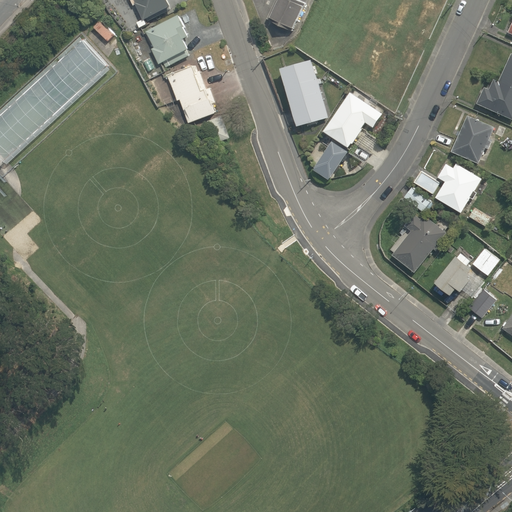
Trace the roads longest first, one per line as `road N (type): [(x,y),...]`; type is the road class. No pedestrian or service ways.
road 1 (residential): [(320,239),(392,169),(475,0)]
road 2 (residential): [(320,239),(221,0)]
road 3 (residential): [(511,396),(320,239)]
